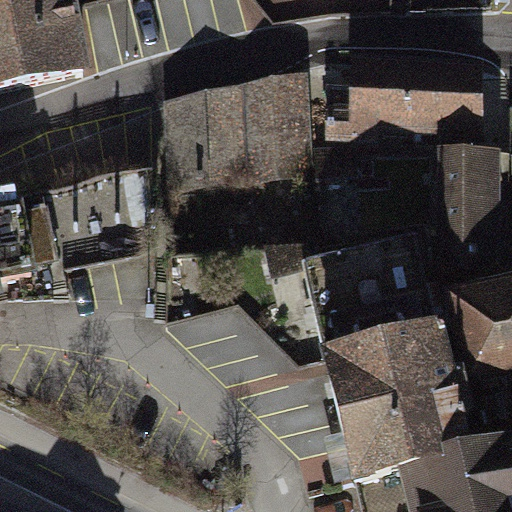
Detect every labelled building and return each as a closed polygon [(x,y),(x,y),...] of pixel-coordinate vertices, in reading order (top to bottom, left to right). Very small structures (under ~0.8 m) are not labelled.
[(72,0),(0,0),(0,24),(74,9),(72,0)] [(74,9),(0,24),(0,100),(89,82),(74,9)] [(483,61),(355,58),(354,83),(331,82),(330,138),(378,140),(378,128),(482,130),(483,61)] [(311,176),(303,76),(169,105),(171,185),(311,176)] [(488,149),(438,149),(439,269),(501,266),(501,231),(487,230),(488,149)] [(356,150),(318,152),(320,180),(359,178),(356,150)] [(148,262),(144,190),(63,196),(68,268),(148,262)] [(0,312),(2,313),(0,304),(0,290),(37,282),(34,270),(58,265),(47,214),(0,224),(0,312)] [(324,350),(434,321),(432,314),(430,304),(413,235),(302,262),(324,350)] [(511,371),(511,276),(439,292),(441,301),(430,304),(432,314),(455,309),(470,380),(511,371)] [(434,321),(324,350),(359,482),(467,454),(456,411),(470,408),(458,362),(446,366),(434,321)] [(511,511),(511,441),(467,454),(359,482),(366,511),(511,511)]
